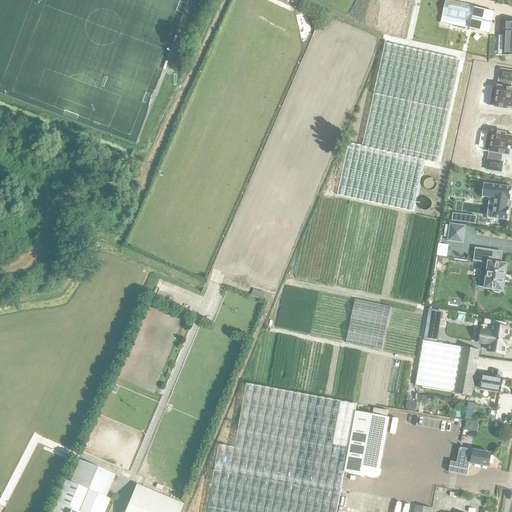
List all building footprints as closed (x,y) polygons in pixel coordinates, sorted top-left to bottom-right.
[(447,0),(445,0),(440,22),(469,29),(471,22),(491,26),(494,12),(474,8),(475,6),(447,0)] [(511,21),(499,21),(498,35),(505,35),(503,56),(511,56),(511,21)] [(462,59),(385,43),(361,147),(348,144),(337,194),(414,212),(424,160),(437,163),(462,59)] [(492,86),(489,106),(495,107),(496,108),(496,107),(506,109),(507,109),(507,108),(511,109),(511,89),(510,89),(511,82),(511,81),(511,71),(501,69),(497,87),(492,86)] [(487,131),(484,151),(489,152),(486,170),(501,172),(503,162),(500,162),(502,154),(508,155),(509,155),(510,151),(511,151),(511,150),(511,149),(511,136),(505,135),(505,134),(504,134),(494,133),(494,132),(493,132),(487,131)] [(482,195),(482,198),(482,197),(483,197),(489,198),(495,199),(492,218),(507,220),(507,221),(508,221),(510,207),(509,207),(509,208),(508,207),(508,200),(510,201),(511,188),(511,186),(511,187),(511,188),(484,184),(484,183),(483,186),(482,195)] [(452,215),(452,221),(462,222),(463,214),(453,213),(452,215)] [(448,240),(462,242),(465,227),(451,225),(448,240)] [(493,290),(494,292),(499,292),(501,291),(503,291),(506,265),(500,264),(502,252),(475,248),(474,261),(488,263),(485,289),(493,290)] [(429,310),(424,340),(436,342),(441,312),(429,310)] [(480,341),(480,343),(481,343),(486,344),(489,345),(488,351),(504,354),(505,348),(505,346),(507,347),(509,337),(507,336),(508,329),(506,329),(507,327),(507,323),(484,319),(483,325),(493,326),(492,333),(488,332),(483,331),(482,331),(482,333),(480,341)] [(501,378),(502,373),(493,371),(492,378),(481,376),(474,375),(478,351),(461,348),(428,343),(421,385),(454,391),(453,394),(470,397),(473,381),(480,382),(479,390),(500,393),(502,378),(501,378)] [(336,511),(344,472),(378,478),(389,418),(355,412),(356,404),(246,384),(235,447),(217,444),(204,511),(336,511)] [(474,404),(468,402),(465,418),(472,420),(474,404)] [(450,462),(448,473),(467,476),(469,464),(488,468),(491,454),(459,448),(456,463),(450,462)] [(104,498),(114,476),(79,461),(70,483),(65,481),(51,511),(103,511),(109,500),(104,498)] [(180,511),(181,511),(136,493),(129,496),(121,511),(180,511)]
